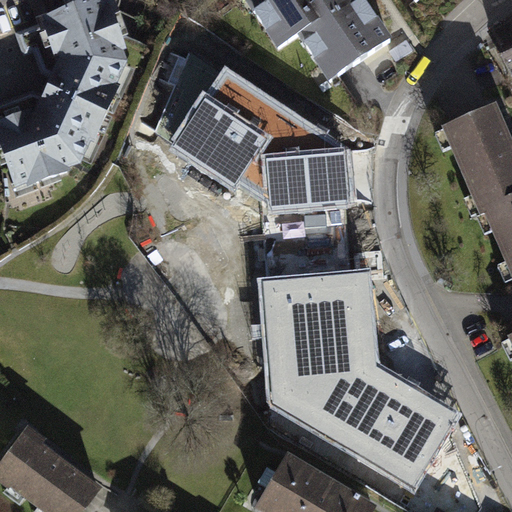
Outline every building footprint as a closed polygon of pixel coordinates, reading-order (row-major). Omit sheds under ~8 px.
[(59,62),(42,115),(0,134),(0,145),(25,200),(81,174),(124,121),(135,64),(136,63),(107,0),(44,29),(59,62)] [(401,59),(364,0),(344,0),(339,3),(337,0),(261,0),(244,11),(279,69),(307,52),(336,99),(401,59)] [(410,0),(420,15),(444,0),(410,0)] [(511,25),(490,36),(511,84),(511,25)] [(353,158),(223,77),(197,119),(327,200),(353,158)] [(511,139),(497,104),(441,129),(442,131),(434,135),(442,153),(450,150),(470,198),(463,201),(471,219),(479,215),(478,214),(511,198),(511,139)] [(237,174),(201,191),(256,301),(291,284),(237,174)] [(511,198),(478,214),(479,215),(479,217),(476,219),(484,236),(491,233),(505,264),(498,267),(506,284),(511,281),(511,198)] [(289,412),(315,431),(312,435),(343,457),(352,443),(414,486),(441,450),(415,432),(428,413),(353,360),(373,332),(325,298),(283,358),(313,379),(289,412)] [(95,511),(113,480),(20,430),(0,467),(0,485),(49,511),(95,511)] [(379,511),(290,463),(263,511),(379,511)]
